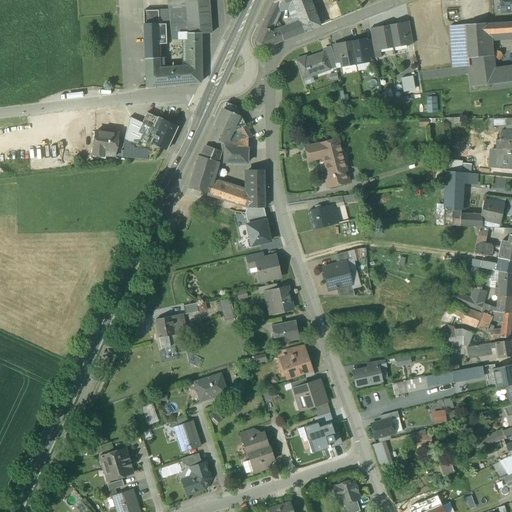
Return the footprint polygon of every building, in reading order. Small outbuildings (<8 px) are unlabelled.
[(185,0),(167,0),(169,10),(159,11),(159,25),(166,24),(187,24),(185,0)] [(185,0),(187,24),(188,33),(201,34),(212,33),(208,0),(185,0)] [(300,22),(280,29),(284,40),(320,26),(310,0),(274,0),(262,27),(269,31),(281,5),(291,1),(300,22)] [(511,0),(499,0),(500,10),(510,10),(510,12),(511,12),(511,0)] [(159,11),(144,11),(144,25),(159,25),(159,11)] [(409,22),(403,23),(407,45),(413,44),(409,22)] [(511,22),(494,24),(485,24),(486,35),(511,32),(511,22)] [(403,23),(390,26),(393,47),(407,45),(403,23)] [(485,23),(466,25),(468,59),(469,59),(475,58),(487,56),(486,47),(486,35),(485,24),(485,23)] [(159,25),(144,25),(145,59),(160,58),(159,45),(167,44),(167,37),(166,24),(159,25)] [(187,24),(166,24),(167,37),(187,37),(187,33),(188,33),(187,24)] [(466,25),(450,26),(453,68),(469,66),(469,59),(468,59),(466,25)] [(390,26),(376,28),(380,50),(393,47),(390,26)] [(269,31),(262,27),(256,42),(267,47),(284,40),(280,29),(273,33),(269,31)] [(376,28),(370,29),(372,40),(374,51),(380,50),(376,28)] [(188,66),(160,69),(160,58),(145,59),(146,88),(201,83),(202,80),(201,34),(188,33),(187,33),(187,37),(188,66)] [(366,40),(352,42),(356,64),(370,62),(369,58),(366,41),(366,40)] [(372,40),(366,41),(369,58),(375,57),(374,51),(372,40)] [(352,42),(338,45),(341,62),(342,67),(356,64),(352,42)] [(324,52),(326,58),(334,55),(330,46),(323,49),(324,52)] [(338,46),(332,47),(334,56),(335,63),(341,62),(338,46)] [(324,52),(307,59),(306,56),(296,60),(303,79),(310,76),(330,69),(326,58),(324,52)] [(334,56),(326,58),(330,69),(336,68),(335,63),(334,56)] [(487,56),(475,58),(475,65),(475,66),(476,73),(478,86),(494,84),(493,71),(491,56),(487,56)] [(511,69),(510,69),(493,71),(494,84),(511,81),(511,69)] [(476,73),(470,74),(472,87),(478,86),(476,73)] [(310,76),(303,79),(305,85),(312,83),(310,76)] [(413,77),(401,79),(403,91),(415,88),(413,77)] [(426,96),(427,112),(437,112),(437,96),(426,96)] [(236,107),(226,103),(223,109),(233,114),(236,107)] [(233,114),(223,109),(216,125),(230,132),(239,113),(236,107),(233,114)] [(147,140),(141,137),(137,144),(124,141),(125,139),(118,138),(116,151),(115,156),(122,156),(122,157),(154,161),(161,148),(166,150),(177,127),(163,120),(163,121),(147,113),(138,133),(148,138),(147,140)] [(216,125),(215,125),(206,146),(217,150),(217,146),(227,147),(227,143),(232,133),(230,132),(216,125)] [(246,126),(240,129),(239,140),(248,138),(252,138),(246,126)] [(511,130),(507,131),(501,131),(500,131),(499,140),(508,140),(508,149),(511,148),(511,130)] [(118,134),(96,131),(93,156),(104,157),(104,155),(105,150),(116,151),(118,138),(118,134)] [(248,138),(239,140),(236,147),(248,147),(248,138)] [(338,140),(305,148),(309,161),(324,157),(327,170),(324,171),(326,180),(335,178),(347,175),(338,140)] [(499,140),(496,140),(496,149),(508,149),(508,140),(499,140)] [(217,150),(206,146),(201,157),(217,162),(217,150)] [(227,147),(217,146),(217,150),(217,162),(247,163),(248,147),(236,147),(227,147)] [(511,151),(511,148),(508,149),(496,149),(489,150),(488,168),(511,169),(511,166),(507,166),(507,158),(508,151),(511,151)] [(201,157),(198,156),(193,173),(192,173),(190,177),(191,177),(188,188),(207,194),(208,194),(211,183),(211,182),(217,162),(201,157)] [(449,172),(461,173),(463,162),(450,161),(449,172)] [(264,170),(248,170),(248,194),(249,194),(249,208),(265,208),(264,170)] [(449,172),(446,171),(445,209),(462,210),(463,185),(463,173),(461,173),(449,172)] [(480,175),(463,173),(463,185),(479,187),(480,175)] [(347,175),(335,178),(337,185),(349,182),(347,175)] [(248,194),(215,183),(211,183),(208,194),(221,198),(220,199),(247,208),(249,208),(249,194),(248,194)] [(342,196),(328,198),(330,205),(333,204),(333,205),(343,203),(342,196)] [(504,206),(484,201),(481,215),(480,219),(482,220),(491,221),(500,223),(504,206)] [(330,205),(309,210),(314,230),(338,224),(333,205),(333,204),(330,205)] [(265,208),(249,208),(247,208),(245,215),(248,225),(266,221),(263,210),(264,209),(265,208)] [(462,210),(445,209),(444,217),(460,218),(461,218),(462,210)] [(481,215),(468,214),(460,221),(460,226),(477,227),(480,227),(482,227),(482,220),(480,219),(481,215)] [(460,218),(444,217),(444,226),(460,226),(460,221),(460,218)] [(270,242),(266,221),(248,225),(247,225),(250,238),(252,246),(260,244),(270,242)] [(480,227),(478,235),(486,237),(488,227),(482,227),(480,227)] [(511,235),(510,235),(509,235),(508,242),(502,241),(501,242),(498,258),(499,258),(511,260),(511,235)] [(250,238),(246,239),(248,249),(260,246),(260,244),(252,246),(250,238)] [(490,247),(476,244),(474,253),(495,257),(496,251),(492,250),(490,247)] [(324,250),(314,253),(315,258),(326,255),(324,250)] [(348,252),(335,255),(337,264),(346,262),(351,261),(348,252)] [(263,253),(245,257),(247,264),(256,262),(256,261),(264,259),(263,253)] [(264,259),(256,261),(256,262),(260,281),(281,277),(278,266),(277,266),(275,257),(264,259)] [(511,260),(499,258),(498,266),(497,271),(499,271),(511,274),(511,260)] [(496,264),(482,261),(481,268),(497,271),(498,266),(495,266),(496,264)] [(337,264),(323,268),(329,291),(336,289),(352,285),(346,262),(337,264)] [(511,274),(499,271),(498,283),(498,288),(495,288),(494,295),(497,295),(498,295),(511,296),(511,274)] [(277,284),(259,288),(261,294),(264,293),(270,292),(278,290),(277,284)] [(352,285),(336,289),(338,297),(355,297),(352,285)] [(278,290),(270,292),(264,293),(269,315),(292,309),(288,288),(278,290)] [(485,293),(474,289),(471,299),(478,302),(482,303),(485,293)] [(511,309),(511,296),(498,295),(497,295),(496,308),(496,312),(500,312),(511,313),(511,309)] [(478,302),(471,299),(469,307),(474,309),(478,302)] [(228,300),(220,302),(225,322),(234,319),(228,300)] [(482,303),(478,302),(474,309),(481,312),(484,304),(482,303)] [(196,303),(183,306),(185,315),(198,312),(196,303)] [(467,309),(454,303),(449,312),(462,318),(467,309)] [(493,307),(484,304),(481,312),(482,312),(491,316),(492,311),(496,312),(496,308),(493,307)] [(481,315),(467,309),(462,318),(461,321),(476,327),(481,315)] [(496,312),(492,311),(491,316),(490,318),(499,321),(500,312),(496,312)] [(481,315),(476,327),(485,331),(488,324),(490,318),(491,316),(482,312),(481,315)] [(511,313),(500,312),(499,321),(503,322),(502,330),(502,338),(510,337),(511,313)] [(182,314),(155,320),(161,349),(171,347),(168,336),(175,335),(175,334),(186,332),(182,314)] [(281,318),(270,320),(272,326),(283,324),(281,318)] [(299,340),(295,321),(283,324),(272,326),(271,326),(274,339),(281,337),(283,337),(291,341),(299,340)] [(453,338),(449,338),(450,348),(468,346),(473,334),(466,331),(464,337),(462,337),(453,338)] [(511,343),(511,340),(491,344),(491,348),(496,347),(497,358),(511,355),(511,343)] [(491,344),(467,347),(468,354),(484,351),(484,349),(491,348),(491,344)] [(287,349),(290,357),(303,352),(301,346),(287,349)] [(281,360),(287,378),(311,370),(305,351),(290,357),(281,360)] [(398,366),(411,364),(410,357),(397,359),(398,366)] [(384,360),(367,363),(369,369),(378,367),(379,369),(386,368),(384,360)] [(511,365),(493,369),(496,388),(511,384),(511,365)] [(369,369),(353,372),(356,386),(381,381),(379,369),(378,367),(369,369)] [(479,367),(464,370),(436,375),(437,385),(466,380),(465,379),(480,377),(479,367)] [(221,374),(194,383),(200,402),(227,393),(221,374)] [(436,375),(424,377),(426,387),(437,385),(436,375)] [(427,389),(424,377),(405,381),(406,382),(408,393),(427,389)] [(306,379),(290,384),(292,390),(297,388),(307,385),(306,379)] [(307,385),(297,388),(304,409),(314,406),(327,402),(320,381),(307,385)] [(395,396),(408,393),(406,382),(392,385),(395,396)] [(327,402),(314,406),(317,417),(330,413),(327,402)] [(149,406),(143,409),(146,417),(152,414),(149,406)] [(434,423),(444,421),(443,409),(432,411),(434,423)] [(330,413),(317,417),(313,418),(315,424),(315,426),(317,426),(318,430),(330,426),(334,425),(330,413)] [(390,414),(380,416),(381,422),(392,419),(390,414)] [(187,417),(169,423),(171,429),(175,428),(188,423),(187,417)] [(392,419),(395,433),(402,431),(399,417),(392,419)] [(381,422),(371,425),(374,438),(395,433),(392,419),(381,422)] [(188,423),(175,428),(183,452),(200,446),(192,422),(188,423)] [(330,426),(318,430),(317,426),(315,426),(315,424),(306,427),(313,449),(329,444),(331,448),(341,444),(338,433),(333,435),(330,426)] [(511,428),(502,432),(505,439),(505,440),(509,439),(511,437),(511,428)] [(253,431),(241,435),(243,440),(255,436),(253,431)] [(261,437),(258,438),(255,436),(243,440),(245,447),(248,449),(250,453),(251,453),(251,452),(268,447),(268,446),(264,433),(260,435),(261,437)] [(427,446),(426,434),(414,434),(415,447),(427,446)] [(371,445),(379,464),(391,459),(384,440),(371,445)] [(111,442),(96,447),(98,453),(113,449),(111,442)] [(268,447),(251,452),(251,453),(252,456),(250,460),(252,467),(265,463),(266,460),(269,459),(270,461),(274,460),(269,446),(268,446),(268,447)] [(510,446),(506,448),(505,447),(501,449),(503,455),(510,452),(511,452),(510,446)] [(125,449),(100,456),(107,481),(133,474),(131,467),(133,467),(132,466),(131,466),(129,462),(131,461),(131,460),(129,461),(128,456),(129,456),(129,455),(128,455),(125,449)] [(511,451),(511,452),(510,452),(511,457),(500,462),(508,476),(511,475),(511,474),(511,451)] [(198,454),(181,459),(183,463),(195,470),(197,466),(202,465),(198,454)] [(450,462),(439,465),(441,471),(452,468),(450,462)] [(508,476),(500,462),(495,464),(503,478),(508,476)] [(265,463),(252,467),(254,472),(267,468),(265,463)] [(202,465),(197,466),(195,470),(191,478),(183,481),(187,494),(198,490),(198,491),(205,489),(210,478),(208,471),(207,472),(205,464),(202,465)] [(170,465),(159,469),(162,478),(173,474),(170,465)] [(454,473),(452,468),(441,471),(443,477),(454,473)] [(122,480),(108,485),(109,491),(115,489),(124,486),(122,480)] [(353,481),(334,487),(338,498),(340,498),(342,504),(345,504),(356,500),(359,499),(357,492),(357,491),(356,485),(355,485),(353,481)] [(109,491),(100,494),(102,500),(112,496),(117,495),(115,489),(109,491)] [(117,495),(112,496),(117,511),(139,511),(132,490),(117,495)] [(356,500),(345,504),(347,511),(358,511),(360,511),(356,500)] [(292,511),(290,503),(269,510),(269,511),(292,511)]
